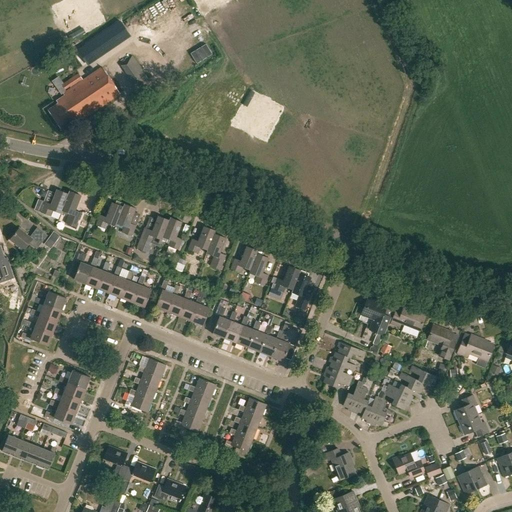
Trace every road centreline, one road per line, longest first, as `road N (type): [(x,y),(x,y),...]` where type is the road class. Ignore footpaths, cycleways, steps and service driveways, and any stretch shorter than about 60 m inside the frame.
road 1 (tertiary): [(0,142),(186,175),(352,247)]
road 2 (residential): [(295,388),(130,324)]
road 3 (tertiary): [(352,247),(433,281),(511,295)]
road 4 (residential): [(295,388),(352,247)]
road 5 (residential): [(232,476),(94,423)]
